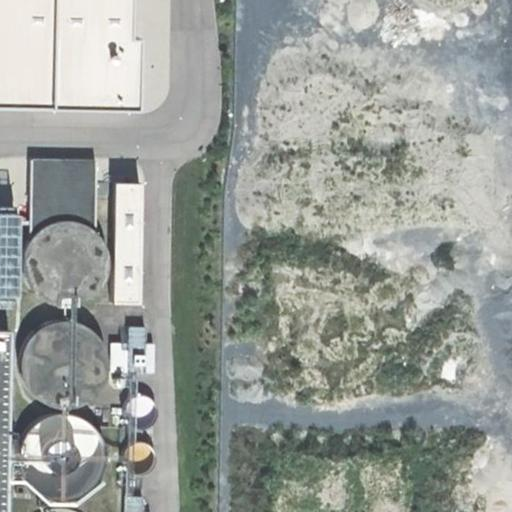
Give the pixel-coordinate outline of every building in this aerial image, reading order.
[(0,0),(0,98),(129,99),(130,18),(119,18),(119,0),(0,0)] [(27,235),(23,239),(18,252),(17,266),(20,279),(28,291),(38,300),(51,305),(65,307),(79,303),(91,296),(100,285),(105,272),(106,258),(103,245),(96,233),(91,229),(92,159),(26,158),(27,235)] [(0,297),(10,298),(12,205),(0,204),(0,297)] [(27,331),(21,338),(16,350),(15,366),(20,382),(28,393),(40,402),(56,406),(75,404),(87,397),(95,390),(104,373),(105,358),(103,348),(98,336),(89,326),(76,319),(60,316),(47,318),(39,321),(32,326),(27,331)] [(27,422),(19,432),(14,443),(13,456),(15,469),(21,480),(30,490),(41,496),(53,499),(66,499),(78,495),(89,487),(97,477),(102,465),(103,453),(101,440),(95,429),(86,419),(75,413),(63,410),(50,410),(38,414),(27,422)] [(118,461),(120,466),(115,471),(116,488),(141,487),(140,472),(146,469),(150,465),(152,459),(152,454),(150,448),(147,443),(142,440),(137,438),(131,439),(126,441),(121,444),(118,449),(117,455),(118,461)]
